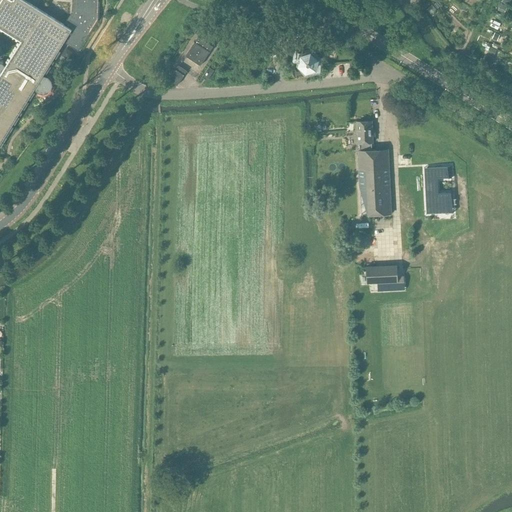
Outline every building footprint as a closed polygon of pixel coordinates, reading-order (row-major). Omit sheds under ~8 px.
[(0,0),(0,144),(35,88),(38,93),(43,94),(47,93),(51,90),(52,85),(51,81),(48,77),(43,75),(64,41),(78,49),(98,19),(98,0),(76,0),(76,2),(73,2),(73,12),(65,25),(24,0),(0,0)] [(305,64),(306,64),(307,65),(307,64),(314,62),(315,63),(316,62),(315,61),(318,61),(319,57),(317,55),(317,54),(317,53),(316,53),(318,52),(320,53),(324,53),(329,49),(321,35),(312,36),(305,32),(296,40),(297,48),(299,49),(302,48),(304,50),(303,50),(302,51),(300,58),(300,59),(301,60),(299,61),(297,60),(292,59),(289,68),(295,77),(307,75),(307,68),(305,66),(305,64)] [(213,46),(197,36),(185,55),(200,65),(213,46)] [(169,79),(177,85),(186,71),(178,65),(169,79)] [(213,70),(208,67),(202,77),(207,80),(213,70)] [(358,143),(371,142),(372,142),(371,121),(356,122),(357,143),(358,143)] [(371,142),(358,143),(359,151),(358,151),(361,215),(391,214),(388,150),(372,150),(371,142)] [(436,170),(424,170),(425,186),(427,213),(435,212),(435,207),(453,206),(452,192),(438,193),(437,178),(451,178),(451,166),(436,167),(436,170)] [(366,283),(380,282),(397,282),(396,265),(366,267),(366,283)]
